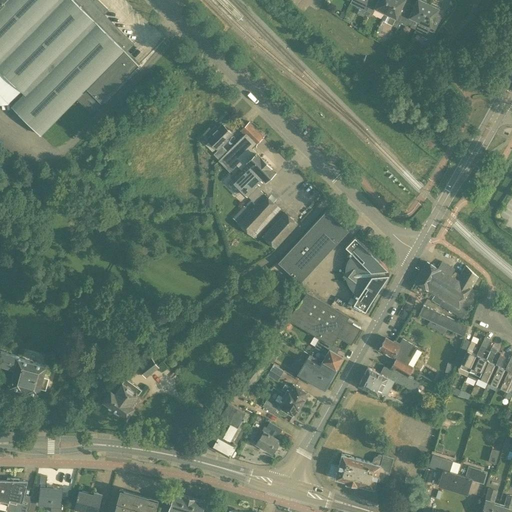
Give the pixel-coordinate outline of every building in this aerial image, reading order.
[(26,0),(18,8),(9,0),(0,0),(0,104),(8,104),(10,105),(41,135),(77,99),(87,109),(96,99),(101,103),(138,65),(124,50),(130,44),(101,14),(105,10),(94,0),(26,0)] [(9,0),(18,8),(26,0),(9,0)] [(369,5),(366,11),(365,15),(370,17),(372,13),(372,14),(375,8),(385,13),(390,0),(374,0),(374,1),(372,0),(369,5)] [(390,0),(385,13),(382,20),(397,27),(400,22),(403,15),(398,13),(404,0),(390,0)] [(406,9),(403,15),(400,22),(406,24),(411,25),(414,19),(420,22),(428,3),(426,2),(426,1),(424,0),(417,0),(412,11),(406,9)] [(430,5),(428,3),(420,22),(425,24),(422,30),(426,34),(432,37),(437,26),(432,23),(439,7),(431,3),(430,5)] [(228,151),(219,160),(230,172),(237,165),(242,170),(231,180),(247,196),(264,179),(265,180),(274,171),(256,153),(256,152),(252,148),(264,136),(251,124),(249,122),(240,130),(245,135),(228,151)] [(219,160),(228,151),(222,146),(228,140),(226,139),(232,133),(222,124),(218,128),(216,126),(210,132),(212,134),(207,139),(218,150),(214,154),(219,160)] [(277,205),(264,193),(249,209),(237,223),(250,235),(255,229),(277,205)] [(326,210),(278,262),(300,283),(348,230),(326,210)] [(288,215),(284,212),(262,236),(275,249),(298,224),(295,221),(288,214),(288,215)] [(147,242),(130,228),(123,236),(139,250),(147,242)] [(354,291),(359,295),(353,304),(365,311),(388,272),(388,269),(387,267),(386,266),(354,236),(345,246),(353,254),(349,259),(347,264),(346,270),(346,276),(347,281),(350,287),(354,291)] [(447,274),(436,294),(434,295),(432,300),(462,318),(474,299),(472,298),(476,291),(471,288),(478,277),(465,265),(462,259),(440,249),(434,261),(460,273),(459,274),(455,272),(451,276),(447,274)] [(415,281),(411,288),(424,296),(425,295),(428,297),(432,291),(436,294),(447,274),(426,262),(415,281)] [(306,291),(286,318),(282,326),(289,329),(293,322),(321,338),(331,344),(337,336),(351,344),(360,327),(346,319),(348,316),(306,291)] [(467,326),(423,305),(419,315),(430,320),(427,325),(451,337),(454,332),(464,336),(467,326)] [(273,335),(268,344),(273,348),(279,339),(273,335)] [(476,354),(467,376),(476,380),(477,378),(486,359),(482,357),(483,355),(482,354),(485,348),(486,348),(491,339),(485,336),(476,354)] [(331,344),(321,338),(315,347),(322,351),(321,354),(325,356),(321,363),(334,370),(342,357),(336,353),(339,348),(331,344)] [(379,346),(380,347),(379,349),(395,358),(390,367),(407,377),(412,367),(407,364),(417,347),(402,339),(399,344),(394,341),(393,342),(386,338),(385,339),(383,339),(382,341),(383,342),(382,344),(380,344),(379,346)] [(466,350),(459,366),(458,369),(459,372),(467,376),(476,354),(472,353),(473,350),(476,343),(471,341),(466,350)] [(273,348),(268,344),(261,355),(273,362),(276,357),(270,353),(273,348)] [(486,359),(477,378),(488,382),(496,364),(495,364),(491,362),(496,350),(491,348),(486,359)] [(45,366),(18,358),(18,356),(0,351),(0,365),(14,369),(10,386),(38,393),(39,387),(45,389),(49,378),(42,376),(45,366)] [(505,369),(498,387),(507,391),(511,381),(511,371),(510,371),(511,367),(511,353),(505,369)] [(496,364),(488,382),(498,387),(505,369),(500,367),(505,357),(500,355),(495,364),(496,364)] [(145,378),(159,367),(151,357),(137,367),(145,378)] [(257,358),(245,374),(256,381),(267,365),(257,358)] [(334,370),(321,363),(319,365),(307,358),(303,365),(313,371),(314,369),(324,374),(323,377),(329,380),(334,370)] [(448,362),(445,371),(452,374),(455,364),(448,362)] [(270,369),(280,375),(283,371),(273,364),(270,369)] [(313,371),(303,365),(298,373),(324,388),(329,380),(323,377),(324,374),(314,369),(313,371)] [(402,374),(390,369),(383,366),(379,373),(394,381),(415,391),(420,382),(408,377),(407,377),(402,374)] [(367,367),(363,376),(390,389),(394,381),(379,373),(367,367)] [(256,381),(245,374),(234,389),(244,397),(256,381)] [(390,389),(363,376),(358,385),(369,390),(366,395),(383,400),(403,406),(404,403),(387,394),(390,389)] [(116,382),(110,390),(102,401),(109,406),(108,407),(118,414),(119,413),(126,418),(134,407),(131,405),(138,394),(141,390),(125,378),(120,385),(116,382)] [(293,384),(291,388),(285,384),(282,389),(286,391),(284,394),(301,404),(307,393),(293,384)] [(452,386),(450,392),(469,398),(471,392),(452,386)] [(284,394),(282,397),(278,395),(275,400),(281,404),(279,407),(294,416),(297,410),(298,410),(301,404),(284,394)] [(236,443),(233,442),(248,413),(224,400),(196,439),(202,442),(213,427),(220,433),(219,434),(216,433),(209,445),(229,456),(236,443)] [(262,406),(274,413),(278,407),(266,400),(262,406)] [(418,407),(426,411),(429,405),(421,401),(418,407)] [(282,429),(269,421),(265,428),(278,435),(282,429)] [(254,438),(258,431),(252,428),(248,435),(254,438)] [(272,453),(279,441),(263,431),(256,443),(272,453)] [(503,447),(511,449),(511,438),(506,437),(503,447)] [(383,450),(393,453),(396,446),(385,443),(383,450)] [(491,448),(488,462),(496,464),(499,450),(491,448)] [(341,454),(338,466),(331,464),(327,475),(335,477),(335,478),(347,481),(346,484),(354,487),(355,484),(373,489),(375,481),(382,483),(387,480),(393,458),(382,454),(382,455),(379,454),(374,457),(372,462),(341,454)] [(457,474),(456,474),(460,463),(433,454),(429,466),(442,471),(438,484),(452,489),(457,474)] [(457,474),(452,489),(467,493),(471,480),(483,483),(487,471),(468,466),(465,477),(457,474)] [(38,488),(40,488),(38,503),(50,505),(49,511),(60,511),(62,505),(60,505),(61,497),(65,498),(66,491),(61,491),(62,489),(46,487),(47,476),(40,475),(38,488)] [(0,503),(7,506),(8,506),(13,485),(13,478),(7,478),(7,480),(0,479),(0,503)] [(8,506),(7,506),(6,510),(15,511),(27,511),(28,510),(30,501),(31,496),(24,496),(27,481),(19,480),(19,478),(13,478),(13,485),(8,506)] [(489,488),(485,499),(481,511),(496,511),(498,505),(493,503),(497,490),(489,488)] [(152,511),(156,500),(120,490),(114,511),(152,511)] [(79,491),(74,508),(89,511),(96,511),(101,494),(94,492),(94,495),(79,491)] [(174,493),(169,509),(168,511),(202,511),(200,511),(203,501),(174,493)] [(498,505),(496,511),(510,511),(511,509),(511,507),(511,496),(507,495),(503,506),(498,505)]
